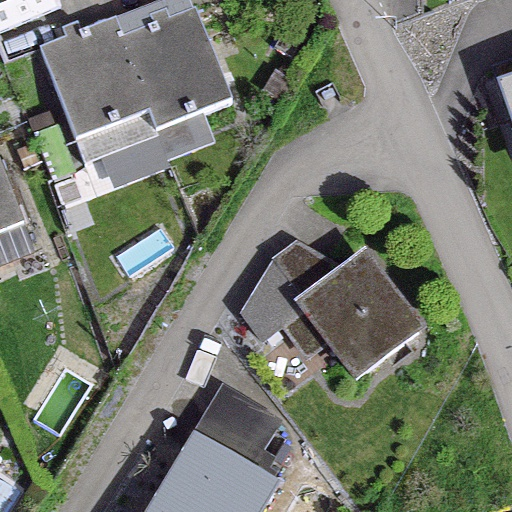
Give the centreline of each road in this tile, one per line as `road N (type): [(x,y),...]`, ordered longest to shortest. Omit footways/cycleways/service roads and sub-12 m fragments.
road 1 (residential): [(409,124),(302,167),(263,202),(78,511)]
road 2 (residential): [(409,124),(511,349)]
road 3 (residential): [(357,0),(409,124)]
